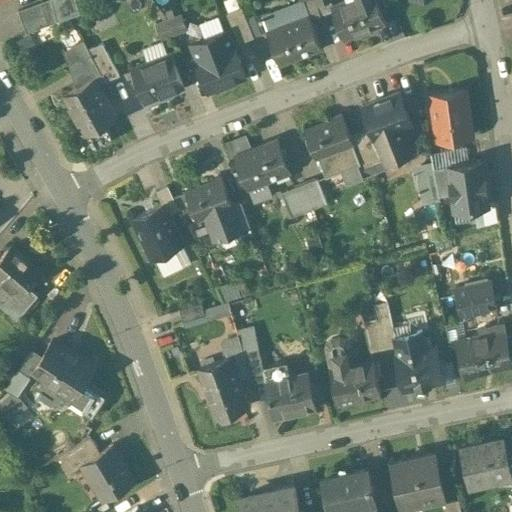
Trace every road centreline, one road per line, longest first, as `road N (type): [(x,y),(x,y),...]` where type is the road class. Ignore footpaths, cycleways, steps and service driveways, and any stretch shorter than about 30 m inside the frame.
road 1 (residential): [(486,25),(275,100),(63,191)]
road 2 (residential): [(182,475),(511,398)]
road 3 (residential): [(182,475),(63,191)]
road 4 (residential): [(511,179),(486,25)]
road 5 (residential): [(63,191),(0,79)]
